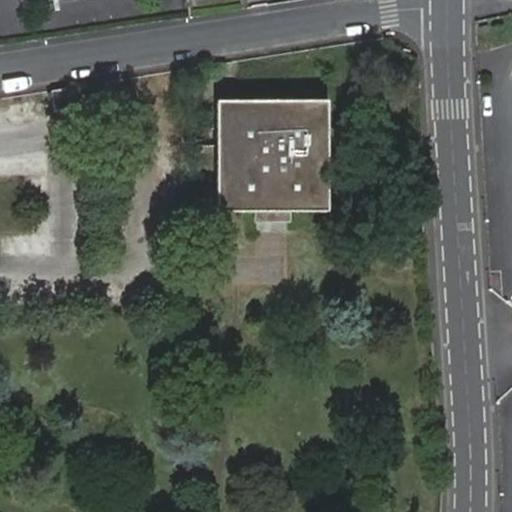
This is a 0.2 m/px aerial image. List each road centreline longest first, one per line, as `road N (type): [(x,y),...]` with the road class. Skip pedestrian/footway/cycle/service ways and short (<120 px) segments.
road 1 (tertiary): [(447,6),(469,511)]
road 2 (residential): [(447,6),(0,70)]
road 3 (unknown): [(49,136),(125,119),(152,124),(149,274)]
